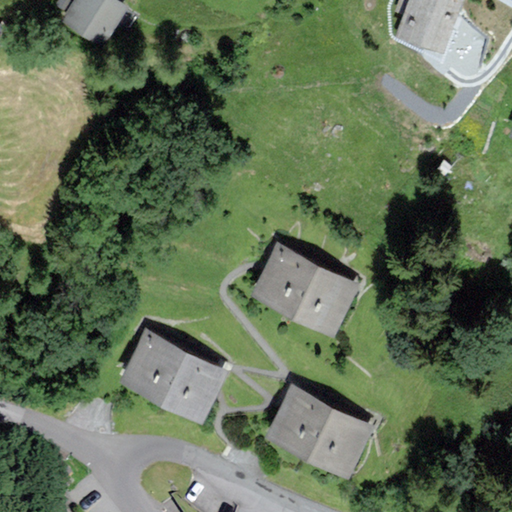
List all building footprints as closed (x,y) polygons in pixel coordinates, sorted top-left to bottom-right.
[(124,3),(120,0),(75,0),(65,17),(102,39),(124,3)] [(457,0),(408,0),(398,29),(441,45),(457,0)] [(356,280),(278,242),(255,290),(333,328),(356,280)] [(224,368),(147,328),(123,375),(200,415),(224,368)] [(371,422),(293,384),(269,431),(347,470),(371,422)]
